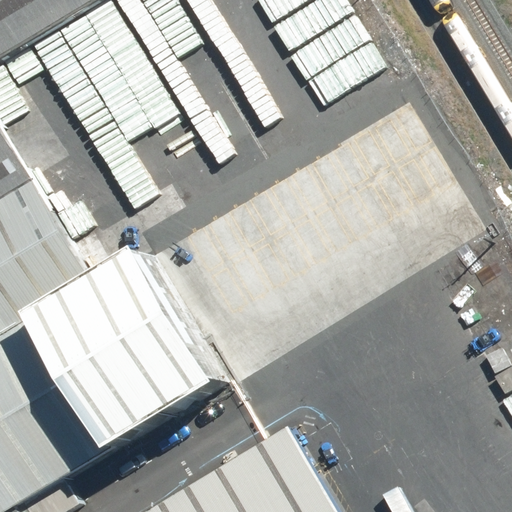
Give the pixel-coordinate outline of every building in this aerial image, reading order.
[(0,0),(0,71),(130,0),(0,0)] [(0,107),(0,211),(44,187),(46,186),(0,107)] [(48,195),(0,221),(0,330),(95,278),(48,195)] [(22,328),(105,476),(252,394),(170,246),(22,328)] [(368,255),(337,271),(356,307),(387,291),(368,255)] [(0,511),(29,511),(102,472),(35,353),(0,372),(0,511)] [(159,511),(330,511),(285,437),(159,511)]
